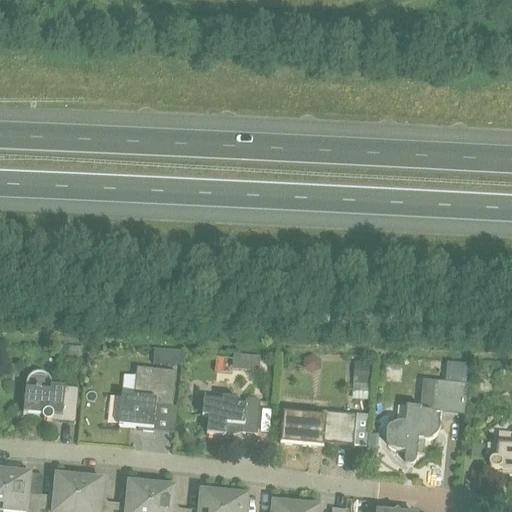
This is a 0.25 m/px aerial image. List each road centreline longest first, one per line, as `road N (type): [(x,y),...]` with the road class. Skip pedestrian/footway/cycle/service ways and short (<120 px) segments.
road 1 (motorway): [(0,189),(511,215)]
road 2 (motorway): [(511,163),(0,138)]
road 3 (residential): [(0,448),(453,501)]
